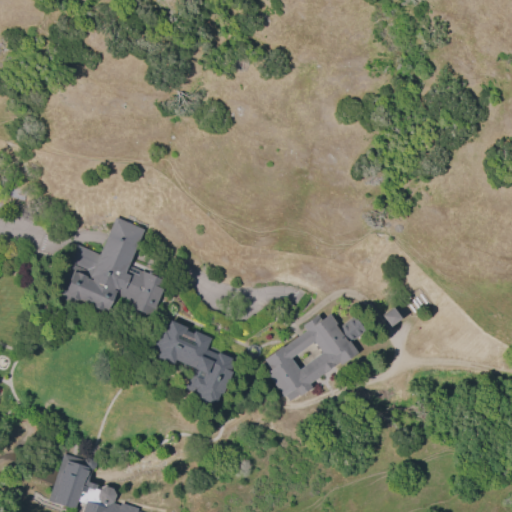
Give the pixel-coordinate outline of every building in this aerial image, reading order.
[(117,215),(146,228),(131,259),(171,277),(154,314),(130,303),(133,296),(122,291),(112,313),(58,289),(78,245),(99,254),(117,215)] [(382,315),(390,327),(401,319),(393,307),(382,315)] [(352,352),(287,399),(261,362),(326,315),(352,352)] [(166,319),(152,352),(193,369),(185,390),(195,394),(192,402),(213,411),(235,360),(207,348),(212,338),(166,319)] [(90,467),(92,467),(93,465),(94,464),(94,462),(93,460),(91,459),(89,459),(88,459),(86,460),(60,452),(44,501),(71,510),(70,511),(142,511),(135,509),(136,507),(118,501),(117,503),(110,501),(112,500),(114,493),(110,486),(103,485),(97,488),(94,487),(95,482),(86,479),(90,467)]
